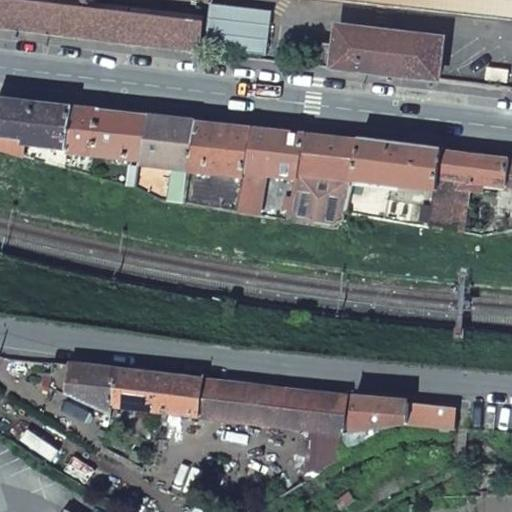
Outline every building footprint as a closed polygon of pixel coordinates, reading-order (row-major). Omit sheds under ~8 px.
[(0,0),(0,29),(199,53),(204,13),(89,0),(0,0)] [(511,0),(325,0),(511,19),(511,0)] [(336,68),(508,88),(511,56),(442,47),(444,40),(342,27),(336,68)] [(0,99),(0,150),(10,153),(12,147),(22,148),(24,143),(68,150),(74,108),(0,99)] [(93,153),(100,111),(74,108),(68,150),(67,155),(74,156),(75,151),(93,153)] [(93,153),(93,157),(142,162),(149,117),(100,111),(93,153)] [(192,171),(197,123),(149,117),(142,162),(138,188),(159,200),(188,205),(192,171)] [(240,214),(253,130),(197,123),(192,171),(230,177),(224,211),(240,214)] [(266,176),(297,182),(305,136),(253,130),(240,214),(260,217),(266,176)] [(297,182),(290,222),(332,230),(346,222),(347,216),(351,195),(353,182),(360,142),(305,136),(297,182)] [(353,182),(436,191),(441,151),(360,142),(353,182)] [(473,225),(472,185),(509,188),(510,159),(441,151),(436,191),(434,206),(431,229),(483,236),(483,234),(484,227),(473,225)] [(434,206),(351,195),(347,216),(431,229),(434,206)] [(44,375),(41,386),(65,397),(69,365),(47,363),(46,374),(44,375)] [(65,397),(111,418),(112,407),(115,371),(69,365),(65,397)] [(112,407),(201,417),(205,381),(115,371),(112,407)] [(201,417),(242,421),(245,385),(205,381),(201,417)] [(348,397),(245,385),(242,421),(308,429),(345,432),(348,397)] [(410,404),(348,397),(345,432),(367,434),(378,434),(409,424),(410,404)] [(456,409),(410,404),(409,424),(455,429),(456,409)] [(345,432),(308,429),(305,483),(343,456),(345,432)] [(345,432),(343,456),(367,440),(369,439),(367,434),(345,432)] [(282,498),(302,485),(295,473),(274,486),(282,498)]
